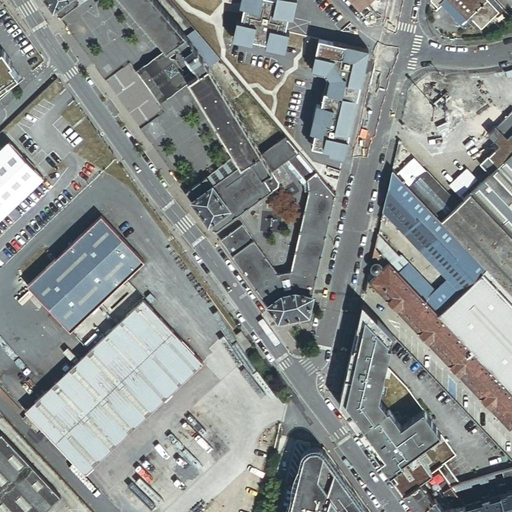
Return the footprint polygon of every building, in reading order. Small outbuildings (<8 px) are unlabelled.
[(47,0),(61,18),(81,4),(78,0),(47,0)] [(187,38),(155,0),(122,0),(166,50),(167,52),(172,47),(176,44),(199,75),(194,79),(188,82),(190,84),(240,166),(241,167),(252,161),(261,178),(272,171),(261,153),(210,69),(204,60),(187,38)] [(246,0),(240,26),(236,25),(233,40),(284,53),(288,38),(284,38),(292,4),(278,1),(277,4),(263,1),(262,0),(246,0)] [(351,0),(359,8),(366,2),(368,0),(351,0)] [(432,0),(432,3),(439,9),(442,6),(447,1),(446,0),(432,0)] [(490,2),(487,0),(446,0),(447,1),(469,23),(474,18),(490,2)] [(476,21),(474,18),(469,23),(447,1),(442,6),(466,30),(476,21)] [(370,19),(375,18),(376,13),(366,2),(359,8),(370,19)] [(501,14),(490,2),(474,18),(476,21),(485,30),(501,14)] [(196,30),(187,38),(204,60),(210,69),(221,59),(196,30)] [(167,52),(166,50),(144,66),(126,41),(100,60),(112,77),(115,75),(131,63),(137,71),(142,79),(171,58),(170,57),(167,52)] [(176,44),(172,47),(176,52),(177,53),(176,58),(176,60),(183,71),(185,71),(189,71),(191,73),(194,79),(199,75),(176,44)] [(313,155),(343,162),(348,141),(345,140),(348,127),(351,127),(352,120),(350,120),(352,107),(355,107),(358,93),(356,92),(361,67),(364,67),(366,58),(344,52),(343,55),(330,52),(331,49),(318,46),(312,72),(319,73),(318,77),(325,78),(329,85),(328,92),(331,92),(329,99),(326,99),(323,113),(318,112),(315,125),(312,125),(308,139),(316,141),(313,155)] [(172,47),(167,52),(170,57),(176,52),(172,47)] [(0,96),(22,80),(13,69),(16,67),(5,53),(3,54),(0,50),(0,96)] [(120,83),(112,89),(136,123),(145,116),(161,105),(155,96),(184,75),(185,71),(183,71),(176,60),(176,58),(171,58),(142,79),(137,71),(120,83)] [(100,60),(94,64),(106,81),(112,77),(100,60)] [(188,82),(194,79),(191,73),(185,77),(188,82)] [(112,77),(106,81),(112,89),(120,83),(115,75),(112,77)] [(190,84),(188,82),(185,77),(184,75),(155,96),(161,105),(166,112),(150,124),(148,125),(160,142),(186,123),(168,99),(190,84)] [(277,129),(262,111),(250,122),(265,140),(277,129)] [(501,148),(511,137),(511,115),(507,121),(497,130),(503,136),(497,143),(498,144),(501,148)] [(145,116),(136,123),(141,130),(148,125),(150,124),(145,116)] [(148,125),(141,130),(153,147),(160,142),(148,125)] [(290,158),(299,151),(286,136),(261,153),(272,171),(285,162),(290,158)] [(511,156),(511,137),(501,148),(496,152),(481,167),(491,177),(511,156)] [(0,218),(44,177),(9,140),(0,148),(0,218)] [(309,314),(336,194),(299,151),(290,158),(308,179),(308,192),(291,270),(279,273),(254,240),(253,240),(232,256),(279,320),(309,314)] [(511,235),(511,156),(491,177),(473,194),(511,235)] [(308,179),(290,158),(285,162),(304,186),(305,192),(308,192),(308,179)] [(186,192),(215,232),(278,186),(279,182),(272,171),(261,178),(252,161),(241,167),(240,166),(213,186),(206,178),(186,192)] [(415,161),(398,177),(411,190),(428,174),(415,161)] [(462,294),(487,269),(443,223),(411,190),(398,177),(393,172),(384,214),(448,280),(462,294)] [(428,174),(411,190),(443,223),(459,207),(428,174)] [(511,235),(473,194),(459,207),(443,223),(487,269),(511,295),(511,235)] [(69,331),(143,261),(100,216),(26,286),(69,331)] [(242,225),(221,240),(232,256),(253,240),(242,225)] [(399,257),(379,235),(376,249),(381,254),(390,263),(391,264),(399,257)] [(381,254),(376,249),(374,260),(375,264),(375,265),(374,266),(373,268),(373,270),(374,271),(370,275),(369,278),(373,279),(372,282),(511,427),(511,426),(511,390),(440,315),(426,301),(400,273),(391,264),(390,263),(384,269),(383,269),(382,267),(382,265),(380,265),(379,264),(381,254)] [(401,255),(399,257),(407,266),(409,264),(401,255)] [(391,264),(400,273),(407,266),(399,257),(391,264)] [(407,266),(400,273),(426,301),(436,292),(409,264),(407,266)] [(511,295),(487,269),(462,294),(440,315),(511,390),(511,295)] [(440,315),(462,294),(448,280),(436,292),(426,301),(440,315)] [(204,363),(143,299),(25,410),(86,474),(204,363)] [(395,337),(364,304),(341,404),(406,492),(421,481),(457,455),(408,387),(388,366),(395,337)] [(241,343),(246,339),(241,332),(236,335),(241,343)] [(250,345),(246,339),(241,343),(246,349),(250,345)] [(46,511),(63,496),(3,432),(0,434),(0,511),(46,511)] [(304,449),(301,452),(287,511),(369,511),(323,448),(321,447),(317,445),(311,445),(306,448),(304,449)] [(511,470),(511,467),(495,472),(496,476),(505,473),(511,470)] [(457,491),(497,479),(496,476),(495,472),(453,485),(457,491)] [(507,490),(510,490),(506,479),(501,481),(505,493),(508,492),(507,490)] [(424,484),(421,481),(406,492),(420,510),(435,499),(426,487),(427,484),(424,484)] [(457,491),(453,485),(445,491),(456,507),(466,504),(457,491)] [(507,511),(511,511),(511,488),(510,490),(507,490),(508,492),(505,493),(502,494),(502,495),(507,511)] [(434,493),(437,497),(439,500),(443,497),(439,491),(437,492),(437,491),(434,493)] [(471,511),(507,511),(502,495),(492,498),(491,496),(484,498),(485,500),(467,506),(471,511)] [(454,511),(454,508),(448,510),(446,509),(439,500),(437,497),(435,499),(420,510),(420,511),(454,511)]
